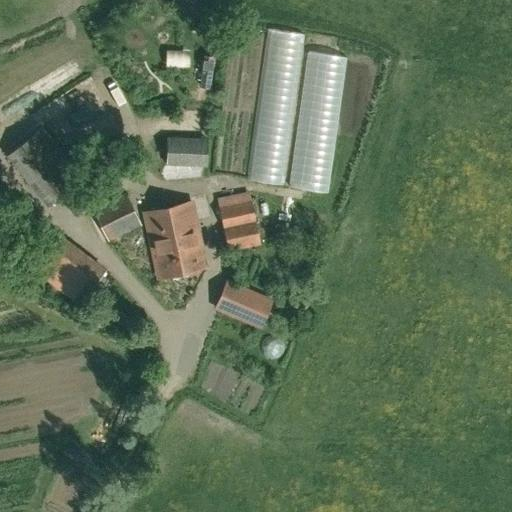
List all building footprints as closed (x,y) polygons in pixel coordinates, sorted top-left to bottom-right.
[(330,63),(329,42),(311,44),(313,64),(330,63)] [(48,207),(85,175),(42,125),(5,157),(48,207)] [(167,166),(174,166),(206,168),(208,138),(175,137),(167,137),(167,166)] [(292,194),(309,195),(311,176),(294,174),(292,194)] [(109,242),(143,224),(126,192),(92,209),(109,242)] [(219,205),(225,231),(224,232),(229,252),(260,244),(255,224),(257,224),(251,197),(219,205)] [(159,276),(205,266),(192,202),(145,211),(159,276)] [(106,268),(71,242),(59,233),(35,266),(81,300),(106,268)] [(262,324),(273,299),(228,280),(217,305),(262,324)] [(199,311),(180,371),(198,376),(217,317),(199,311)]
